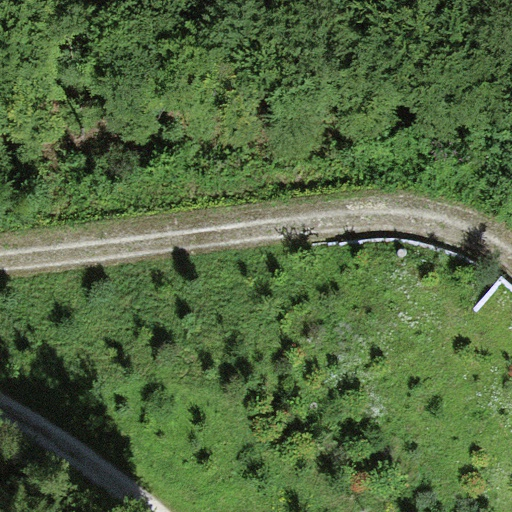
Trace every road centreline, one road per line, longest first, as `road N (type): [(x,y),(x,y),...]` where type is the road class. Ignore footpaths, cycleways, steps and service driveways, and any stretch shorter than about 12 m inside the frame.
road 1 (track): [(0,266),(343,220),(434,224),(511,266)]
road 2 (track): [(0,27),(325,0)]
road 3 (track): [(0,409),(153,511)]
